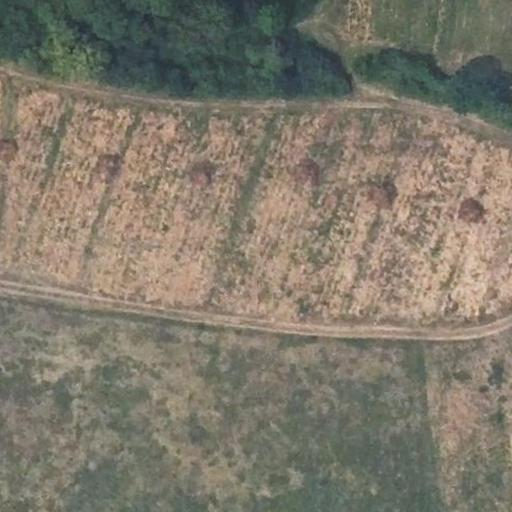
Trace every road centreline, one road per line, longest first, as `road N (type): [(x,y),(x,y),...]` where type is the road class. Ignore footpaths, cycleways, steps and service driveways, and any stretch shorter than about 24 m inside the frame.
road 1 (track): [(511,139),(360,92),(215,99),(31,66),(0,52)]
road 2 (track): [(511,315),(450,329),(190,313),(0,284)]
